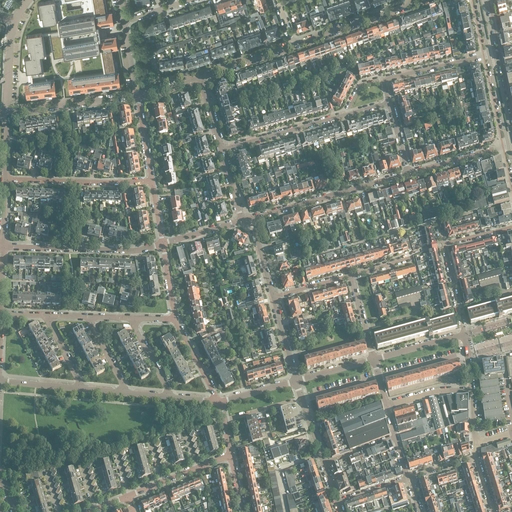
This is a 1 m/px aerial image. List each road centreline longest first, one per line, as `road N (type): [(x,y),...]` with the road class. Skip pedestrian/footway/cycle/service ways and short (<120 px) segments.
road 1 (residential): [(251,217),(408,174)]
road 2 (residential): [(1,247),(135,251),(162,243)]
road 3 (residential): [(4,180),(152,181)]
road 4 (residential): [(221,149),(348,113)]
road 5 (residential): [(7,110),(136,95)]
road 6 (residential): [(292,45),(411,4)]
